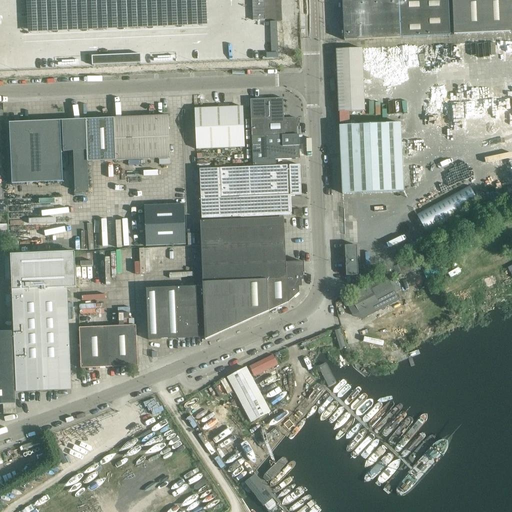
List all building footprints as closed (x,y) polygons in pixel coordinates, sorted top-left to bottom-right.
[(0,0),(3,67),(218,58),(215,0),(0,0)] [(264,0),(251,0),(253,22),(266,22),(264,0)] [(449,0),(342,0),(345,41),(400,39),(450,36),(449,0)] [(511,0),(451,0),(453,34),(511,31),(511,0)] [(337,51),(339,113),(365,112),(362,50),(337,51)] [(251,100),(252,137),(297,135),(296,118),(285,119),(284,98),(251,100)] [(194,110),(196,150),(244,148),(242,108),(194,110)] [(114,119),(115,161),(116,166),(140,165),(139,160),(169,158),(168,116),(114,119)] [(100,119),(86,120),(88,162),(101,162),(115,161),(114,119),(100,119)] [(75,191),(89,190),(88,162),(86,120),(62,121),(63,152),(73,151),(75,191)] [(10,123),(13,183),(63,181),(60,121),(10,123)] [(340,127),(343,194),(403,192),(400,124),(340,127)] [(299,135),(297,135),(252,137),(254,167),(276,166),(276,162),(276,160),(300,159),(299,135)] [(291,200),(291,196),(301,196),(300,165),(200,170),(202,220),(242,218),(292,216),(291,200)] [(417,216),(427,233),(481,205),(469,187),(417,216)] [(23,197),(24,238),(69,237),(69,230),(65,230),(64,196),(23,197)] [(144,206),(146,246),(186,245),(184,205),(144,206)] [(203,288),(205,337),(205,340),(288,303),(299,293),(299,287),(302,287),(302,281),(304,281),(303,274),(305,274),(304,263),(286,264),(285,238),(285,218),(200,221),(203,288)] [(357,234),(345,234),(346,264),(357,264),(358,263),(357,234)] [(11,255),(17,392),(71,390),(67,288),(72,288),(76,288),(75,253),(11,255)] [(346,264),(345,264),(346,276),(358,275),(357,264),(346,264)] [(149,340),(199,338),(197,288),(195,288),(194,272),(171,273),(171,289),(147,290),(149,340)] [(352,300),(358,311),(395,292),(389,281),(352,300)] [(199,338),(205,337),(203,288),(197,288),(199,338)] [(120,312),(120,324),(131,324),(131,312),(120,312)] [(80,329),(82,368),(137,366),(135,326),(80,329)] [(336,329),(341,348),(348,346),(342,327),(336,329)] [(0,333),(0,404),(15,404),(12,333),(0,333)] [(364,336),(363,341),(382,345),(383,340),(364,336)] [(250,368),(254,375),(277,362),(273,355),(250,368)] [(228,378),(251,422),(269,412),(246,368),(228,378)]
